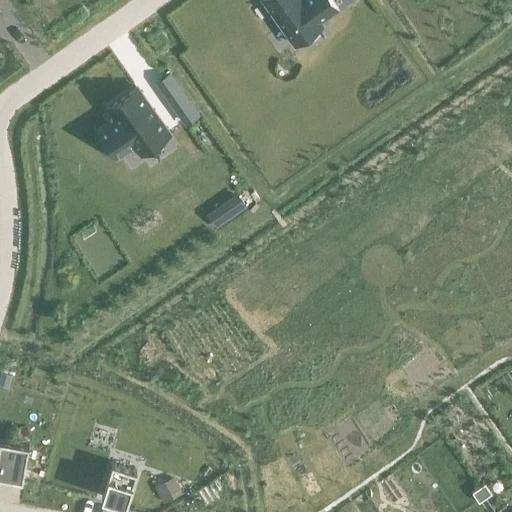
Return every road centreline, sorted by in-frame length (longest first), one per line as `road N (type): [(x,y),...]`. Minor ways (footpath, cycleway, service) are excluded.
road 1 (residential): [(148,0),(45,71),(4,106),(0,124)]
road 2 (residential): [(0,148),(9,224),(0,295)]
